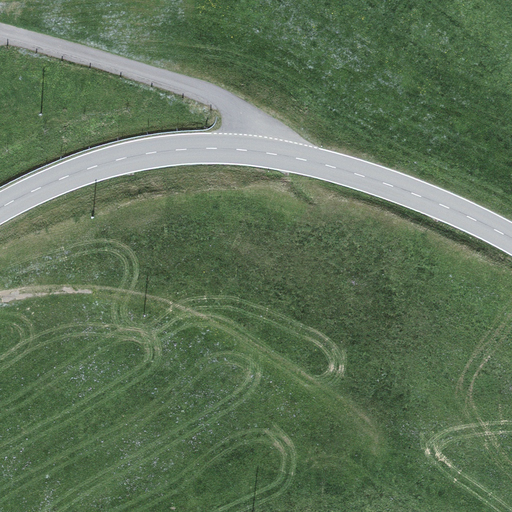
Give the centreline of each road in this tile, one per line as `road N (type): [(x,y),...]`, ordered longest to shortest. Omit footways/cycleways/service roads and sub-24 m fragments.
road 1 (secondary): [(0,200),(108,157),(170,145),(262,145),(397,182),(511,236)]
road 2 (track): [(262,145),(248,116),(213,93),(0,29)]
